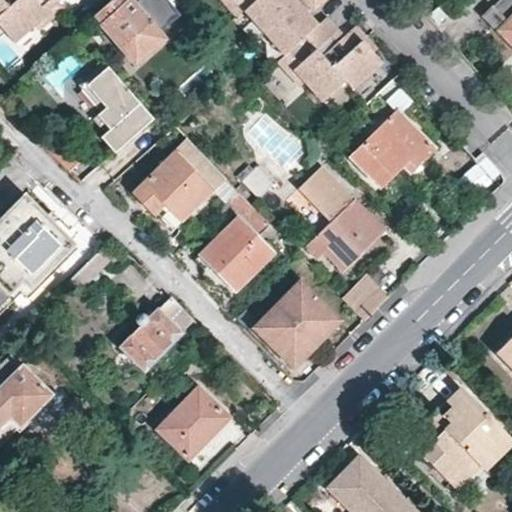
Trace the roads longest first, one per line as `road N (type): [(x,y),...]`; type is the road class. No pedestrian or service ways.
road 1 (residential): [(0,116),(85,207),(119,225),(313,427)]
road 2 (tertiary): [(313,427),(511,228)]
road 3 (residential): [(511,152),(369,0)]
